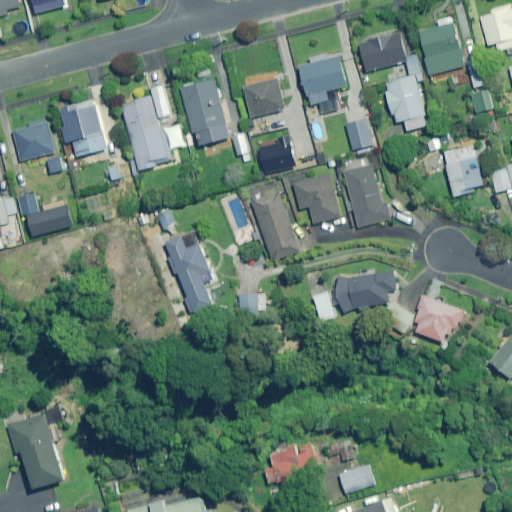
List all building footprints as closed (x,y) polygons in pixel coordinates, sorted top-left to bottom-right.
[(0,0),(0,17),(7,15),(6,12),(20,8),(18,0),(0,0)] [(67,7),(65,0),(31,0),(35,15),(67,7)] [(511,3),(511,2),(493,7),(494,14),(485,17),(492,45),(500,43),(502,51),(511,48),(511,3)] [(445,25),(424,31),(431,57),(428,58),(433,75),(469,66),(456,16),(443,19),(445,25)] [(411,61),(403,31),(361,42),(369,72),(411,61)] [(325,113),(339,109),(335,98),(333,99),(331,91),(350,85),(341,55),(301,67),(313,105),(322,102),(325,113)] [(484,63),(470,66),(476,89),(489,85),(484,63)] [(393,89),(390,90),(396,113),(399,112),(402,121),(408,120),(411,130),(432,124),(418,74),(391,82),(393,89)] [(233,137),(217,77),(183,86),(196,133),(200,132),(204,145),(233,137)] [(451,81),(453,88),(469,84),(467,77),(451,81)] [(287,108),(280,78),(248,85),(255,116),(287,108)] [(171,123),(162,87),(152,90),(153,96),(132,102),(133,106),(124,109),(140,172),(174,163),(164,124),(171,123)] [(496,108),(492,89),(475,93),(479,111),(496,108)] [(83,156),(86,165),(110,158),(107,149),(110,148),(95,98),(63,108),(68,125),(63,126),(68,143),(75,141),(80,157),(83,156)] [(58,152),(49,117),(30,122),(31,127),(15,130),(23,160),(58,152)] [(375,145),(368,119),(348,124),(355,150),(375,145)] [(235,136),(240,155),(244,154),(246,162),(254,160),(246,133),(235,136)] [(443,150),(438,137),(426,142),(431,155),(443,150)] [(511,138),(511,139),(511,164),(506,166),(490,171),(494,186),(496,194),(511,189),(511,138)] [(300,165),(294,140),(263,147),(269,172),(300,165)] [(465,191),(487,186),(482,161),(476,162),(473,147),(445,153),(454,198),(466,196),(465,191)] [(66,170),(63,156),(50,159),(53,173),(66,170)] [(386,204),(375,163),(347,171),(355,200),(350,202),(352,210),(357,209),(362,227),(394,218),(389,203),(386,204)] [(123,177),(120,165),(110,168),(114,180),(123,177)] [(344,216),(332,174),(296,183),(303,209),(312,206),(317,223),(344,216)] [(302,250),(280,190),(253,199),(275,260),(302,250)] [(41,212),(36,193),(20,197),(25,216),(41,212)] [(0,227),(11,225),(8,214),(16,212),(13,199),(0,201),(0,227)] [(490,210),(490,202),(481,201),(474,201),(474,209),(490,210)] [(170,207),(155,213),(162,231),(177,225),(170,207)] [(183,235),(170,240),(176,255),(172,257),(178,273),(180,272),(195,313),(216,305),(205,275),(213,272),(202,242),(188,247),(183,235)] [(342,275),(341,296),(348,313),(358,308),(363,307),(363,310),(373,309),(372,305),(393,303),(392,290),(399,289),(397,271),(377,273),(352,277),(342,275)] [(332,291),(317,295),(325,321),(340,317),(332,291)] [(468,310),(427,294),(422,309),(423,309),(419,321),(422,323),(419,331),(447,341),(451,333),(454,334),(457,328),(461,329),(468,310)] [(418,315),(394,302),(383,321),(407,334),(418,315)] [(511,338),(493,361),(511,376),(511,338)] [(54,444),(58,443),(55,431),(50,433),(45,416),(9,427),(17,455),(22,454),(33,490),(65,481),(54,444)] [(260,447),(262,456),(267,487),(295,482),(297,489),(324,484),(315,437),(260,447)] [(343,443),(325,447),(327,458),(346,454),(343,443)] [(374,481),(378,479),(375,469),(371,470),(370,467),(340,475),(346,494),(375,485),(374,481)] [(211,511),(208,494),(166,502),(120,511),(211,511)] [(397,511),(393,498),(353,511),(397,511)]
